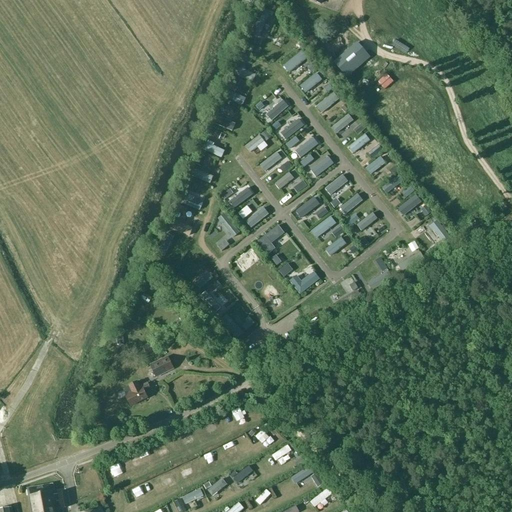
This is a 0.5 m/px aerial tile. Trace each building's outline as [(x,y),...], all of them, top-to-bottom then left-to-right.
[(252,35),(264,38),(269,11),(258,9),(252,35)] [(350,23),(345,27),(356,39),(361,35),(350,23)] [(334,63),(346,77),(369,57),(357,43),(334,63)] [(288,70),(308,61),(304,51),(283,60),(288,70)] [(238,60),(236,63),(240,65),(237,72),(253,81),(259,71),(238,60)] [(317,71),(299,84),(310,100),(325,90),(327,93),(332,90),(325,80),(324,81),(317,71)] [(232,91),(229,99),(243,105),(247,97),(232,91)] [(443,102),(447,98),(441,92),(437,96),(443,102)] [(320,114),(341,103),(335,93),(315,105),(320,114)] [(348,114),(332,129),(339,137),(355,122),(348,114)] [(218,115),(214,125),(233,131),(236,121),(218,115)] [(213,128),(209,135),(216,138),(220,132),(213,128)] [(249,153),(272,140),(268,131),(244,144),(249,153)] [(354,157),(372,144),(366,135),(347,147),(354,157)] [(202,149),(221,159),(226,149),(206,140),(202,149)] [(381,159),(365,169),(371,178),(387,168),(381,159)] [(304,165),(311,175),(318,169),(311,160),(304,165)] [(214,173),(195,166),(190,177),(210,184),(214,173)] [(291,175),(288,172),(274,185),(282,194),(291,185),(299,195),(308,186),(294,172),(291,175)] [(389,199),(405,184),(397,175),(381,191),(389,199)] [(230,189),(222,195),(226,200),(234,194),(230,189)] [(406,202),(415,195),(411,190),(402,197),(406,202)] [(188,192),(183,205),(200,212),(205,199),(188,192)] [(398,213),(407,221),(424,205),(416,196),(398,213)] [(314,198),(295,213),(302,222),(321,207),(314,198)] [(321,223),(330,217),(323,207),(314,214),(321,223)] [(170,227),(189,236),(194,228),(175,218),(170,227)] [(324,252),(331,261),(349,250),(342,240),(324,252)] [(242,272),(257,263),(252,255),(237,263),(242,272)] [(170,325),(173,330),(183,324),(180,319),(170,325)] [(155,339),(160,346),(168,341),(164,334),(155,339)] [(143,348),(147,355),(154,351),(150,344),(143,348)] [(150,365),(156,378),(174,370),(168,357),(150,365)] [(123,389),(126,396),(131,406),(147,398),(143,391),(150,388),(147,383),(139,387),(137,382),(129,386),(123,389)] [(264,444),(272,438),(266,430),(258,437),(264,444)] [(172,439),(175,451),(185,448),(182,437),(172,439)] [(277,464),(294,456),(289,447),(273,456),(277,464)] [(145,452),(139,455),(145,466),(151,463),(145,452)] [(124,460),(127,468),(135,465),(132,457),(124,460)] [(122,466),(112,468),(113,475),(123,473),(122,466)] [(183,467),(177,469),(181,480),(187,478),(183,467)] [(233,479),(238,487),(255,476),(250,468),(233,479)] [(308,483),(315,474),(308,469),(297,482),(304,489),(309,483),(308,483)] [(213,496),(227,485),(222,480),(208,490),(213,496)] [(53,484),(27,488),(31,511),(61,511),(61,510),(57,510),(55,499),(58,499),(60,508),(69,506),(66,490),(57,492),(58,495),(55,496),(53,484)] [(181,498),(187,509),(206,499),(200,488),(181,498)] [(255,505),(262,511),(273,498),(267,493),(255,505)] [(314,511),(320,511),(334,502),(328,494),(311,507),(314,511)] [(182,501),(175,503),(178,511),(185,509),(182,501)]
